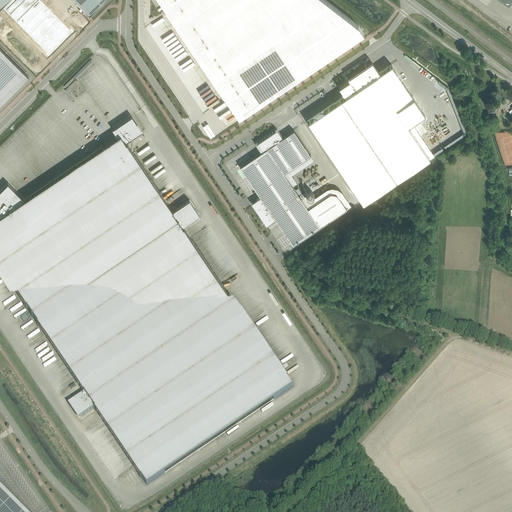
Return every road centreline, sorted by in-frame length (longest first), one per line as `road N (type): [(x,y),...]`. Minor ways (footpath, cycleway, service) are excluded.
road 1 (unclassified): [(205,159),(342,361),(345,380)]
road 2 (unclassified): [(205,159),(387,36),(411,2)]
road 3 (unclassified): [(162,511),(333,397),(345,380)]
road 4 (unclassified): [(129,25),(99,27),(0,127)]
road 5 (unclassified): [(129,25),(132,49),(205,159)]
road 6 (track): [(356,443),(445,343),(466,336)]
road 7 (unclassified): [(0,405),(78,505)]
road 8 (tertiary): [(511,77),(411,2)]
